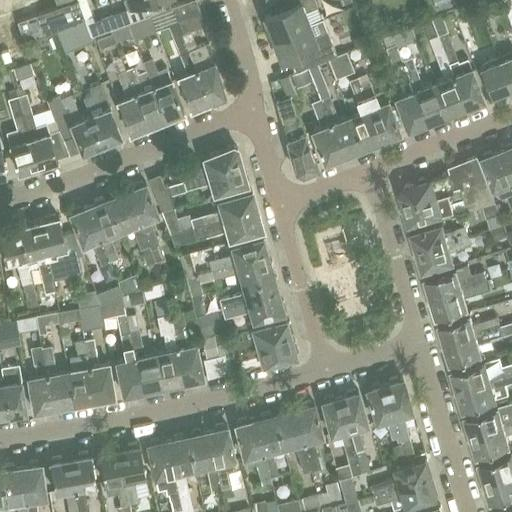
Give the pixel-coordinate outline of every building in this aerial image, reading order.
[(84,17),(77,0),(73,0),(58,5),(36,13),(17,20),(25,41),(44,34),(84,18),(84,17)] [(87,0),(77,0),(84,17),(92,14),(87,0)] [(94,19),(92,14),(84,17),(84,18),(85,19),(86,24),(91,36),(110,29),(125,24),(127,23),(129,22),(138,19),(144,16),(140,5),(155,0),(123,0),(126,7),(94,19)] [(156,30),(169,25),(177,22),(176,18),(200,9),(196,0),(190,0),(151,15),(153,22),(156,30)] [(271,33),(273,38),(308,23),(303,12),(317,6),(314,0),(288,0),(290,4),(264,15),(265,19),(263,23),(267,31),(271,33)] [(425,0),(431,14),(467,0),(425,0)] [(474,0),(481,17),(504,7),(500,0),(474,0)] [(511,0),(500,0),(504,7),(510,19),(511,18),(511,0)] [(205,25),(200,9),(176,18),(177,22),(182,34),(205,25)] [(146,25),(153,22),(151,15),(150,14),(144,16),(138,19),(129,22),(134,35),(148,30),(146,25)] [(450,114),(458,111),(457,108),(464,105),(443,49),(437,34),(430,18),(411,25),(413,31),(424,27),(434,53),(443,77),(434,80),(440,96),(436,98),(442,114),(449,112),(450,114)] [(92,38),(91,36),(86,24),(85,19),(56,31),(63,49),(92,38)] [(188,50),(182,34),(177,22),(169,25),(180,53),(187,72),(178,75),(190,108),(193,107),(195,108),(201,106),(203,103),(208,100),(188,50)] [(110,29),(112,32),(115,41),(132,34),(127,23),(125,24),(110,29)] [(309,49),(314,63),(316,63),(337,54),(327,30),(313,35),(308,23),(273,38),(275,42),(273,47),(276,55),(281,56),(282,60),(309,49)] [(396,42),(394,43),(395,46),(415,37),(413,31),(411,25),(392,33),(396,42)] [(467,57),(457,61),(445,31),(437,34),(443,49),(464,105),(471,103),(472,105),(481,102),(479,99),(483,97),(467,57)] [(115,41),(112,32),(97,38),(100,46),(115,41)] [(364,33),(352,38),(355,45),(367,40),(364,33)] [(42,52),(38,41),(27,46),(32,56),(42,52)] [(394,43),(385,46),(403,93),(394,96),(407,128),(410,127),(411,130),(418,127),(417,124),(425,121),(403,65),(401,60),(395,46),(394,43)] [(204,44),(188,50),(208,100),(225,94),(212,61),(211,62),(204,44)] [(509,50),(497,55),(510,87),(511,86),(511,53),(511,54),(509,50)] [(479,66),(490,95),(493,94),(497,96),(502,93),(503,90),(510,87),(497,55),(483,61),(484,64),(479,66)] [(401,60),(403,65),(425,121),(431,118),(432,121),(441,118),(440,115),(442,114),(436,98),(440,96),(434,80),(421,85),(410,57),(401,60)] [(174,116),(180,114),(181,111),(183,111),(170,79),(162,82),(152,58),(143,61),(153,86),(165,117),(171,115),(174,116)] [(316,63),(314,63),(307,66),(320,98),(341,154),(348,152),(349,154),(357,151),(357,148),(359,147),(353,132),(347,115),(338,119),(316,63)] [(165,117),(153,86),(143,89),(133,65),(125,68),(148,124),(154,122),(157,123),(162,121),(163,118),(165,117)] [(307,67),(292,73),(297,86),(312,80),(307,67)] [(141,127),(148,124),(125,68),(116,72),(126,96),(117,100),(130,131),(131,130),(134,132),(140,130),(141,127)] [(347,115),(353,132),(359,147),(366,145),(367,147),(375,144),(374,141),(381,139),(359,82),(357,76),(348,80),(360,110),(347,115)] [(368,79),(359,82),(381,139),(388,136),(389,138),(397,135),(396,132),(399,131),(386,99),(382,89),(374,92),(368,79)] [(89,113),(102,145),(116,139),(115,137),(121,134),(100,82),(89,86),(98,109),(89,113)] [(23,112),(38,164),(46,162),(47,164),(56,161),(56,159),(58,158),(50,130),(46,121),(37,124),(28,91),(25,92),(18,94),(23,112)] [(86,148),(88,151),(102,145),(89,113),(80,117),(71,93),(60,97),(47,102),(63,139),(75,134),(81,150),(86,148)] [(7,129),(19,170),(20,169),(21,172),(30,169),(29,167),(38,164),(23,112),(18,94),(8,97),(17,127),(7,129)] [(302,172),(317,166),(294,109),(291,97),(276,102),(296,169),(302,172)] [(327,162),(334,159),(334,157),(341,154),(320,98),(311,102),(321,126),(311,129),(324,161),(326,160),(327,162)] [(511,141),(506,143),(507,146),(500,149),(511,179),(511,141)] [(206,165),(180,172),(183,181),(241,163),(236,146),(233,144),(204,156),(206,165)] [(493,151),(492,149),(484,152),(485,154),(482,156),(497,195),(501,197),(507,195),(511,206),(511,179),(500,149),(493,151)] [(400,192),(403,203),(456,187),(487,178),(478,154),(450,166),(451,170),(428,177),(425,176),(418,178),(417,180),(404,184),(400,192)] [(243,170),(241,163),(183,181),(168,185),(170,193),(210,181),(213,191),(247,182),(246,180),(248,177),(246,172),(243,170)] [(161,210),(174,206),(170,193),(168,185),(164,186),(160,173),(149,178),(161,210)] [(483,205),(496,201),(487,178),(456,187),(403,203),(405,210),(403,210),(406,219),(408,218),(409,221),(455,208),(452,198),(464,195),(469,209),(483,205)] [(128,188),(149,244),(157,263),(165,260),(149,217),(158,213),(145,181),(143,182),(142,180),(134,184),(134,186),(128,188)] [(149,244),(128,188),(120,191),(119,189),(111,193),(112,195),(110,196),(116,212),(112,213),(118,229),(130,224),(147,267),(157,263),(149,244)] [(191,219),(193,227),(257,208),(251,188),(218,199),(221,210),(191,219)] [(95,201),(88,204),(109,260),(118,257),(108,233),(118,229),(112,213),(116,212),(110,196),(103,198),(102,196),(94,199),(95,201)] [(500,212),(496,201),(483,205),(487,217),(500,212)] [(109,260),(88,204),(80,207),(79,205),(72,208),(72,210),(69,211),(82,244),(91,240),(101,263),(109,260)] [(181,231),(174,206),(161,210),(170,234),(181,231)] [(262,227),(257,208),(193,227),(181,231),(170,234),(174,242),(201,234),(226,226),(229,237),(262,227)] [(45,218),(38,220),(51,276),(61,273),(55,249),(65,246),(73,269),(86,266),(73,230),(63,233),(58,215),(54,216),(53,214),(45,216),(45,218)] [(21,224),(18,225),(27,263),(37,260),(44,292),(54,289),(51,276),(38,220),(30,222),(30,220),(20,222),(21,224)] [(415,241),(417,249),(468,234),(466,224),(445,230),(442,221),(412,230),(412,233),(410,235),(412,240),(415,241)] [(15,258),(25,297),(35,294),(27,263),(18,225),(10,227),(10,224),(0,227),(1,229),(0,229),(0,238),(6,261),(15,258)] [(502,224),(490,228),(494,240),(507,235),(502,224)] [(471,244),(468,234),(417,249),(419,257),(417,258),(419,265),(422,266),(423,269),(454,260),(451,250),(471,244)] [(209,260),(210,264),(211,269),(250,259),(249,257),(258,254),(259,258),(268,255),(265,247),(267,244),(266,238),(263,237),(262,236),(231,244),(234,253),(209,260)] [(179,254),(186,277),(197,274),(190,251),(179,254)] [(242,281),(273,273),(272,270),(274,267),(272,261),(269,259),(268,255),(259,258),(258,254),(249,257),(250,259),(211,269),(214,278),(239,271),(242,281)] [(429,288),(431,295),(486,279),(484,270),(471,274),(468,264),(425,276),(425,278),(424,279),(427,289),(429,288)] [(117,279),(119,283),(123,293),(142,285),(136,272),(117,279)] [(277,277),(273,275),(273,273),(242,281),(245,291),(220,299),(222,307),(261,297),(261,299),(270,296),(269,293),(278,290),(277,286),(279,283),(277,277)] [(199,282),(197,274),(186,277),(191,295),(201,292),(202,292),(199,282)] [(433,302),(431,303),(434,313),(435,312),(436,315),(468,306),(465,296),(489,289),(486,279),(431,295),(433,302)] [(165,292),(162,281),(141,288),(144,298),(165,292)] [(100,302),(123,293),(119,283),(96,292),(100,302)] [(254,319),(284,310),(284,308),(285,306),(283,300),(280,298),(278,290),(269,293),(270,296),(261,299),(261,297),(222,307),(225,317),(251,309),(254,319)] [(204,312),(201,292),(191,295),(195,315),(204,312)] [(81,317),(83,328),(104,325),(100,303),(79,306),(81,317)] [(59,321),(81,317),(79,306),(57,310),(59,321)] [(57,310),(36,314),(38,327),(39,333),(47,331),(45,324),(59,321),(57,310)] [(170,313),(172,321),(184,379),(191,378),(191,380),(200,378),(200,376),(203,375),(196,342),(189,343),(183,310),(170,313)] [(202,336),(213,332),(224,329),(218,310),(195,316),(201,336),(202,336)] [(130,330),(127,314),(126,314),(125,311),(116,313),(120,332),(126,357),(116,360),(123,393),(126,392),(126,395),(135,393),(135,390),(142,389),(130,330)] [(162,367),(158,350),(144,353),(135,312),(127,314),(130,330),(142,389),(150,387),(150,389),(158,387),(158,385),(161,384),(157,367),(162,367)] [(162,367),(157,367),(161,384),(168,383),(168,385),(176,383),(176,381),(184,379),(172,321),(170,313),(157,315),(160,333),(164,332),(167,348),(158,350),(162,367)] [(443,334),(445,342),(500,325),(497,316),(473,323),(470,313),(439,323),(439,325),(437,325),(440,335),(443,334)] [(18,330),(38,327),(36,314),(16,318),(18,330)] [(0,336),(18,334),(15,318),(0,320),(0,336)] [(286,318),(252,327),(240,330),(243,340),(227,344),(229,352),(291,335),(290,330),(292,330),(290,321),(287,322),(286,318)] [(444,349),(447,359),(449,358),(450,360),(481,351),(478,342),(503,335),(511,331),(511,321),(500,325),(445,342),(447,348),(444,349)] [(217,353),(213,332),(202,336),(206,356),(217,353)] [(293,341),(291,335),(229,352),(204,359),(207,376),(238,369),(236,359),(260,353),(263,363),(294,355),(296,352),(295,348),(297,347),(295,340),(293,341)] [(93,338),(85,339),(95,398),(102,396),(103,399),(111,398),(111,395),(114,395),(108,361),(98,363),(93,338)] [(69,385),(72,402),(78,401),(79,403),(87,402),(87,399),(95,398),(85,339),(75,341),(77,355),(69,356),(71,368),(70,368),(73,384),(69,385)] [(73,384),(70,368),(57,370),(52,345),(42,346),(53,405),(60,404),(60,406),(69,405),(69,403),(72,402),(69,385),(73,384)] [(34,348),(38,373),(27,375),(33,408),(36,408),(37,410),(45,409),(45,407),(53,405),(42,346),(34,348)] [(453,370),(451,372),(453,379),(456,380),(458,387),(511,371),(511,361),(503,365),(500,354),(453,369),(453,370)] [(25,410),(18,367),(18,363),(1,365),(2,375),(3,381),(8,412),(12,412),(13,414),(22,413),(22,410),(25,410)] [(464,407),(496,398),(509,394),(506,383),(511,381),(511,371),(458,387),(460,394),(458,396),(460,402),(463,403),(464,407)] [(0,416),(8,415),(8,412),(3,381),(2,375),(0,375),(0,416)] [(389,380),(385,381),(402,438),(407,457),(414,455),(408,433),(402,412),(412,409),(403,378),(396,375),(389,377),(389,380)] [(402,438),(385,381),(378,383),(378,380),(369,383),(370,385),(366,386),(376,419),(386,416),(392,437),(396,436),(397,440),(402,438)] [(346,392),(339,394),(361,469),(369,466),(364,449),(357,425),(367,422),(358,389),(355,389),(354,387),(345,389),(346,392)] [(332,393),(323,396),(324,398),(321,399),(330,432),(340,429),(352,471),(361,469),(339,394),(333,395),(332,393)] [(302,404),(296,405),(312,468),(321,465),(313,436),(322,434),(313,401),(310,401),(310,399),(301,402),(302,404)] [(511,400),(498,405),(466,414),(467,417),(465,419),(467,426),(470,427),(472,434),(511,421),(511,400)] [(277,411),(286,444),(295,441),(303,470),(312,468),(296,405),(287,408),(287,405),(278,408),(278,410),(277,411)] [(272,448),(286,444),(277,411),(269,413),(268,411),(260,413),(260,415),(253,417),(268,475),(278,472),(272,448)] [(268,475),(253,417),(246,419),(245,417),(237,419),(238,421),(235,422),(243,455),(244,455),(247,466),(256,463),(259,477),(261,483),(270,481),(268,475)] [(472,442),(474,448),(476,449),(478,453),(510,444),(507,433),(511,431),(511,421),(472,434),(474,440),(472,442)] [(215,427),(206,429),(220,487),(230,485),(227,471),(237,468),(227,424),(224,424),(224,422),(214,425),(215,427)] [(188,433),(192,450),(196,466),(205,464),(211,489),(220,487),(206,429),(200,430),(200,428),(191,430),(191,432),(188,433)] [(184,469),(196,466),(192,450),(188,433),(183,434),(182,431),(173,434),(173,436),(166,438),(179,496),(181,506),(182,511),(184,511),(192,510),(189,494),(184,469)] [(157,487),(167,485),(172,508),(181,506),(179,496),(166,438),(158,440),(158,437),(150,439),(151,442),(147,442),(157,487)] [(128,446),(119,447),(129,502),(130,502),(139,501),(134,475),(145,473),(139,443),(136,444),(136,441),(128,443),(128,446)] [(130,502),(129,502),(119,447),(110,449),(110,446),(100,448),(101,451),(99,451),(105,481),(116,479),(121,504),(117,505),(117,511),(122,511),(131,510),(130,502)] [(89,511),(89,510),(85,485),(96,483),(91,452),(88,453),(87,451),(79,452),(79,454),(70,456),(78,511),(89,511)] [(481,471),(483,472),(485,480),(511,471),(511,451),(480,461),(480,463),(479,464),(481,471)] [(66,488),(70,511),(78,511),(70,456),(61,457),(61,455),(52,457),(52,459),(50,459),(54,490),(66,488)] [(427,468),(430,467),(427,458),(425,459),(424,457),(393,466),(396,475),(371,483),(374,492),(429,477),(427,468)] [(29,462),(22,463),(28,511),(37,511),(35,496),(47,494),(41,461),(38,461),(38,459),(28,460),(29,462)] [(28,511),(22,463),(14,465),(14,463),(4,464),(4,466),(2,466),(7,500),(17,498),(19,511),(28,511)] [(486,487),(488,495),(490,495),(491,499),(511,492),(511,471),(485,480),(487,486),(486,487)] [(339,478),(345,500),(345,501),(357,497),(351,475),(339,478)] [(431,483),(429,477),(374,492),(373,493),(375,502),(390,498),(393,508),(435,495),(435,492),(437,492),(434,482),(431,483)] [(318,492),(321,505),(342,500),(336,480),(325,482),(326,490),(318,492)] [(300,509),(318,506),(321,505),(318,492),(297,497),(300,509)] [(278,511),(286,511),(297,510),(300,509),(297,497),(277,502),(279,511),(278,511)] [(361,511),(357,497),(345,501),(348,511),(361,511)] [(276,498),(265,500),(267,511),(278,511),(279,511),(277,502),(276,498)] [(267,511),(265,500),(264,499),(252,501),(254,511),(267,511)] [(345,500),(342,500),(321,505),(322,511),(348,511),(345,501),(345,500)] [(237,505),(238,511),(251,511),(250,503),(237,505)] [(442,511),(441,504),(438,505),(438,503),(406,511),(442,511)]
